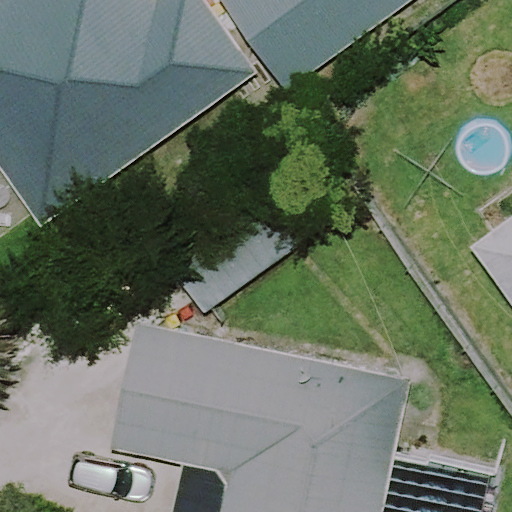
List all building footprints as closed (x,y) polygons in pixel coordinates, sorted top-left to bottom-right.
[(0,0),(0,119),(62,207),(278,54),(239,0),(0,0)] [(407,0),(247,0),(302,75),(407,0)] [(317,228),(273,165),(176,233),(221,295),(317,228)] [(511,210),(492,225),(511,252),(511,210)] [(481,511),(483,508),(406,492),(433,362),(156,306),(131,430),(204,444),(189,511),(481,511)]
